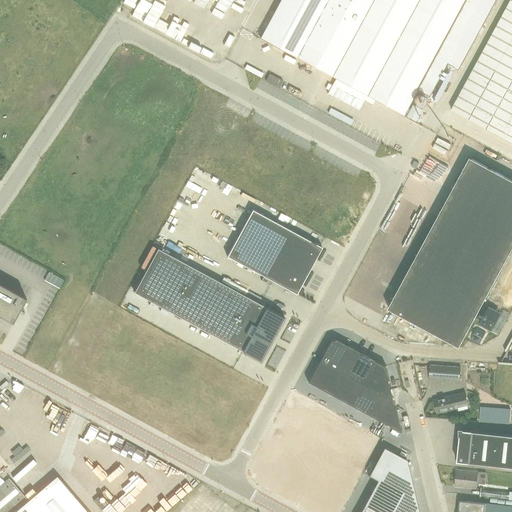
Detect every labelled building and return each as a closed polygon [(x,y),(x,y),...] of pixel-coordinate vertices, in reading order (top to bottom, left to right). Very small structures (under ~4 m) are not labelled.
[(201,0),(178,0),(177,4),(212,20),(218,7),(201,0)] [(403,115),(464,0),(280,0),(260,37),(403,115)] [(511,142),(511,0),(510,0),(451,110),(511,142)] [(175,4),(169,17),(204,35),(211,22),(175,4)] [(279,88),(283,81),(269,74),(266,80),(279,88)] [(412,104),(406,116),(415,121),(422,109),(412,104)] [(284,142),(287,132),(274,128),(271,138),(284,142)] [(459,347),(511,249),(511,180),(470,158),(388,309),(459,347)] [(252,209),(227,256),(296,294),(322,247),(252,209)] [(242,351),(260,361),(284,317),(266,307),(158,248),(134,292),(242,351)] [(350,271),(345,283),(349,285),(354,272),(350,271)] [(0,314),(13,322),(26,298),(0,283),(0,314)] [(309,383),(402,433),(387,367),(337,340),(331,342),(309,383)] [(460,382),(461,367),(431,364),(430,379),(460,382)] [(464,392),(434,400),(437,413),(454,409),(453,406),(467,402),(464,392)] [(511,467),(511,436),(472,432),(472,431),(461,430),(460,439),(458,439),(458,445),(459,445),(457,462),(469,463),(511,467)] [(419,511),(416,498),(407,460),(384,447),(368,476),(377,481),(371,492),(364,505),(360,511),(419,511)] [(476,489),(478,472),(456,470),(454,487),(476,489)] [(0,511),(86,511),(56,476),(28,501),(9,478),(0,485),(0,511)] [(480,496),(509,500),(509,492),(481,489),(480,496)] [(511,511),(511,506),(458,501),(457,511),(511,511)]
